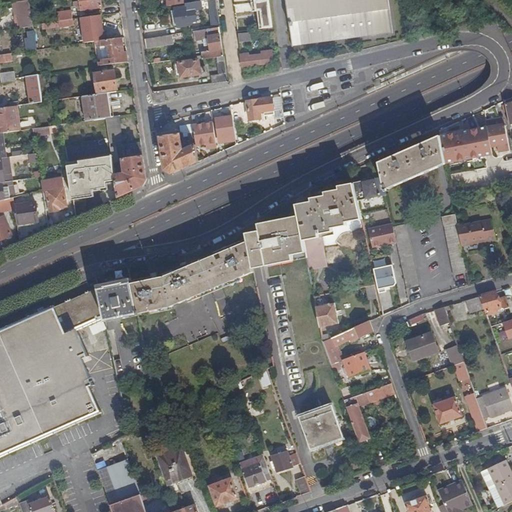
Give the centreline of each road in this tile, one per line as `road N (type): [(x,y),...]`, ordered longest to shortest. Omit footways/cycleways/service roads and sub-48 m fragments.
road 1 (unclassified): [(78,258),(182,243),(223,228),(279,193),(495,94),(501,55),(466,38)]
road 2 (primary): [(78,258),(511,66)]
road 3 (primary): [(511,43),(157,200)]
road 4 (residential): [(466,38),(145,115)]
road 5 (residential): [(427,462),(382,334),(387,319),(511,279)]
road 6 (primary): [(157,200),(0,272)]
road 7 (residential): [(288,511),(427,462)]
